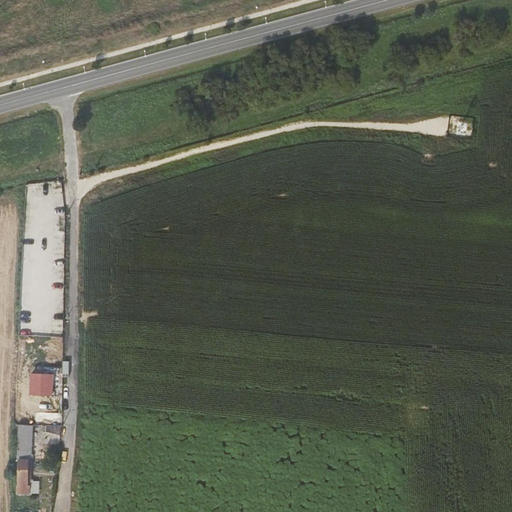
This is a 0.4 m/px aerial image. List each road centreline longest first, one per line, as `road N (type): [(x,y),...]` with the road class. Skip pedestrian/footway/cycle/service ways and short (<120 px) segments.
road 1 (unclassified): [(397,0),(0,107)]
road 2 (track): [(74,191),(450,106)]
